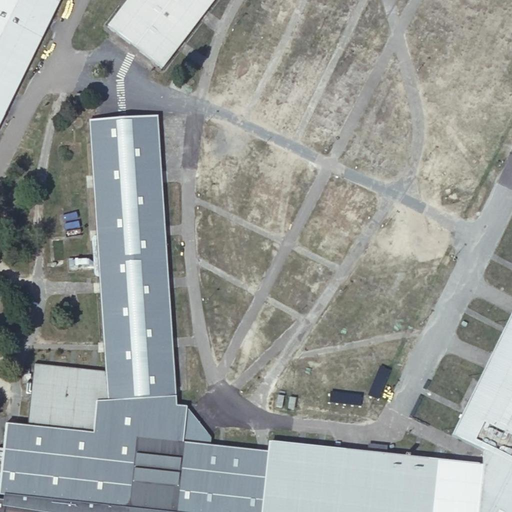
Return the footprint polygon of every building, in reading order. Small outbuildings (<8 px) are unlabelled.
[(0,0),(0,124),(60,0),(0,0)] [(162,69),(214,0),(127,0),(107,26),(162,69)] [(178,436),(176,408),(175,389),(172,341),(168,281),(164,229),(161,179),(161,175),(157,117),(145,118),(121,119),(100,120),(90,121),(94,180),(94,184),(97,235),(101,288),(105,347),(107,374),(108,386),(108,394),(109,403),(111,435),(112,441),(178,436)] [(87,205),(84,153),(70,154),(74,206),(87,205)] [(511,511),(511,312),(450,437),(482,453),(482,465),(477,511),(511,511)] [(90,433),(111,435),(109,403),(108,394),(108,386),(107,374),(95,373),(80,370),(58,367),(35,364),(32,389),(32,394),(29,424),(65,429),(76,431),(90,433)] [(178,436),(112,441),(108,504),(137,507),(136,511),(175,511),(176,511),(186,511),(264,511),(270,452),(211,445),(212,438),(201,425),(186,407),(176,408),(178,436)] [(65,429),(29,424),(29,425),(8,422),(2,493),(108,504),(112,441),(111,435),(90,433),(76,431),(65,429)] [(271,442),(270,452),(264,511),(477,511),(482,465),(408,458),(409,457),(404,456),(404,458),(387,456),(366,454),(271,442)] [(367,447),(366,454),(387,456),(388,450),(367,447)]
